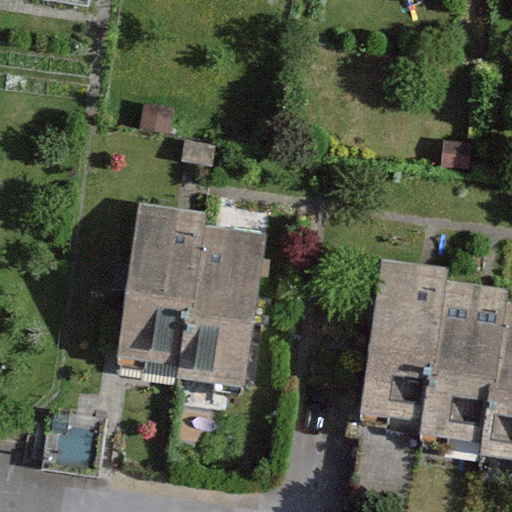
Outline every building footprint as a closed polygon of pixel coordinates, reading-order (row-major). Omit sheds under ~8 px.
[(189,365),(203,235),(205,217),(147,211),(131,359),(189,365)] [(203,235),(189,365),(186,385),(253,392),(270,242),(203,235)] [(434,421),(448,287),(450,271),(388,265),(373,414),(434,421)] [(491,445),(505,308),(507,293),(448,287),(434,421),(432,439),(491,445)] [(511,309),(505,308),(491,445),(489,463),(511,465),(511,309)]
